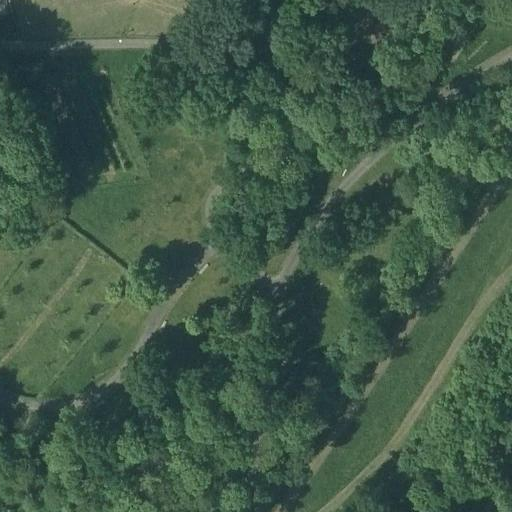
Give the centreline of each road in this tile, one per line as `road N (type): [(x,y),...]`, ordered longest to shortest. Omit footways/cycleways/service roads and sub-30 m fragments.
road 1 (track): [(511,272),(488,294),(383,463),(324,511)]
road 2 (track): [(258,511),(251,486),(266,295)]
